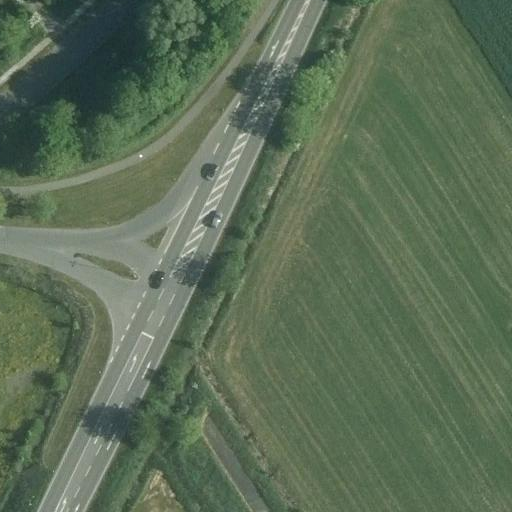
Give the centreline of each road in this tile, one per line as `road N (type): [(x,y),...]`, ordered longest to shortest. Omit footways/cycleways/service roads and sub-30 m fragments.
road 1 (primary): [(65,511),(162,312)]
road 2 (primary): [(222,189),(311,0)]
road 3 (residential): [(0,113),(126,0)]
road 4 (residential): [(222,189),(108,244)]
